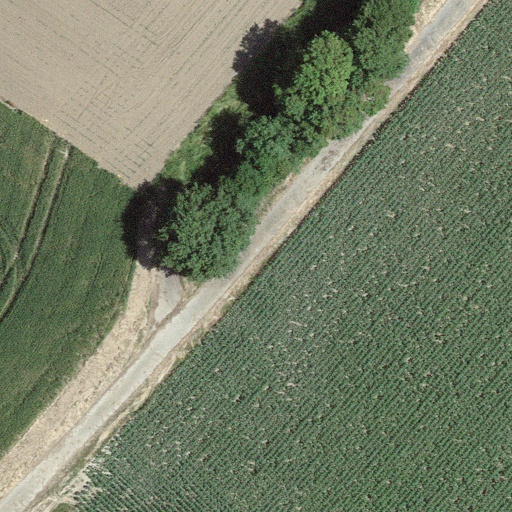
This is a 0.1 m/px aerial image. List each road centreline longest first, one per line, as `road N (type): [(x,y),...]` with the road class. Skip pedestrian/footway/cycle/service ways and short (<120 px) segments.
road 1 (track): [(464,0),(195,324),(4,511)]
road 2 (track): [(205,170),(195,324)]
